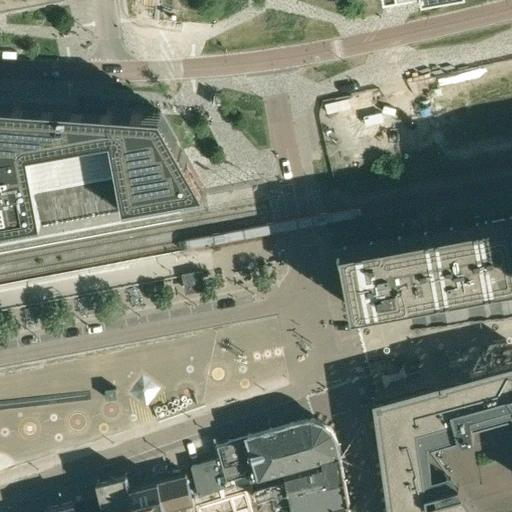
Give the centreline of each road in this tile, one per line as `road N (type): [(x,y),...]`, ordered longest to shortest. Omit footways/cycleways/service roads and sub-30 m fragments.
road 1 (unclassified): [(316,299),(0,360)]
road 2 (unclassified): [(316,299),(270,60)]
road 3 (unclassified): [(155,71),(0,69)]
